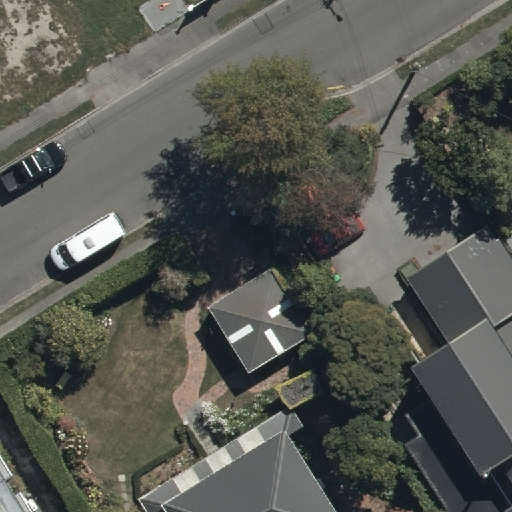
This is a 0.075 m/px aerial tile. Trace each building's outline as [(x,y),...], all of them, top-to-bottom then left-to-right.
[(126,0),(138,16),(158,0),(126,0)] [(511,309),(508,303),(511,300),(511,252),(485,210),(400,264),(438,325),(408,344),(436,388),(392,416),(453,511),(507,511),(511,509),(511,309)] [(265,263),(207,300),(250,366),(307,328),(265,263)] [(342,511),(289,427),(302,419),(288,395),(138,489),(152,511),(342,511)] [(0,511),(20,511),(0,479),(0,511)]
